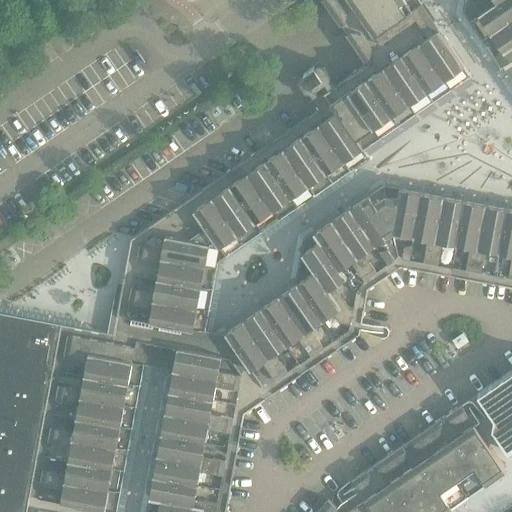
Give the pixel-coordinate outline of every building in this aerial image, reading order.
[(0,511),(39,511),(40,509),(56,511),(114,511),(119,509),(146,363),(174,368),(146,511),(442,511),(487,482),(505,469),(475,425),(461,405),(353,479),(360,490),(340,504),(338,507),(328,499),(316,511),(228,511),(227,509),(245,413),(359,334),(361,327),(362,321),(368,289),(400,266),(511,287),(511,207),(383,183),(305,237),(296,282),(224,332),(205,328),(218,260),(369,155),(367,152),(364,147),(471,73),(470,73),(469,71),(468,69),(465,65),(463,61),(460,58),(452,45),(450,44),(449,41),(447,38),(444,34),(442,30),(439,27),(420,0),(326,0),(333,10),(364,56),(333,77),(322,61),(296,79),(307,95),(307,96),(310,93),(314,99),(307,104),(314,114),(133,238),(132,239),(126,271),(114,333),(61,323),(30,317),(30,318),(0,312),(0,511)] [(434,0),(447,16),(460,5),(459,0),(434,0)] [(511,0),(465,0),(463,10),(484,41),(511,81),(511,0)] [(453,339),(458,346),(468,340),(463,333),(453,339)] [(511,370),(478,394),(493,417),(493,428),(509,452),(511,450),(511,370)]
